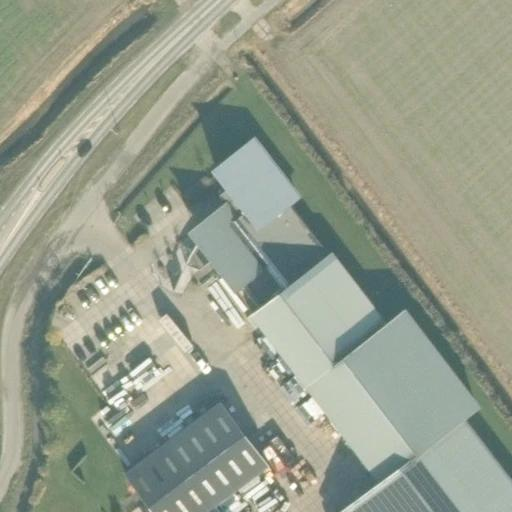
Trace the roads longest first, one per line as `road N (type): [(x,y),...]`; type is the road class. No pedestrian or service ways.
road 1 (unclassified): [(0,489),(11,445),(9,335),(21,302),(212,51),(200,26)]
road 2 (primary): [(0,265),(122,106),(200,26)]
road 3 (primary): [(209,0),(109,95),(0,221)]
